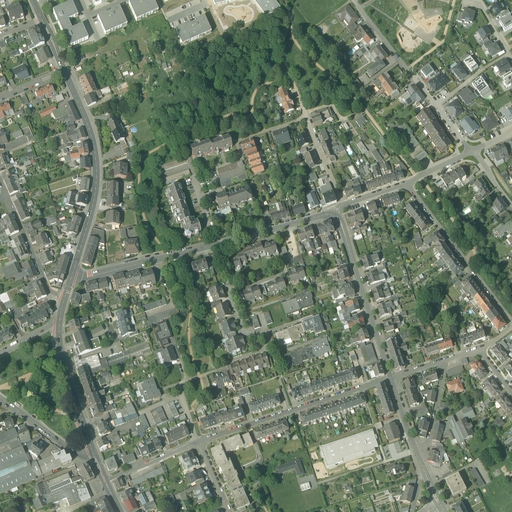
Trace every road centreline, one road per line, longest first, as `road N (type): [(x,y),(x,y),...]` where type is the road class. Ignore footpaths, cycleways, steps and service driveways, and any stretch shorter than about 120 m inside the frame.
road 1 (secondary): [(64,70),(96,165),(71,274)]
road 2 (residential): [(391,377),(198,441)]
road 3 (residential): [(511,323),(403,183)]
road 4 (residential): [(391,377),(339,219)]
road 5 (residential): [(217,244),(90,277),(71,274)]
road 6 (secondary): [(59,321),(62,361),(94,459)]
road 7 (residential): [(353,0),(435,105)]
road 8 (residential): [(4,194),(49,291),(64,298)]
